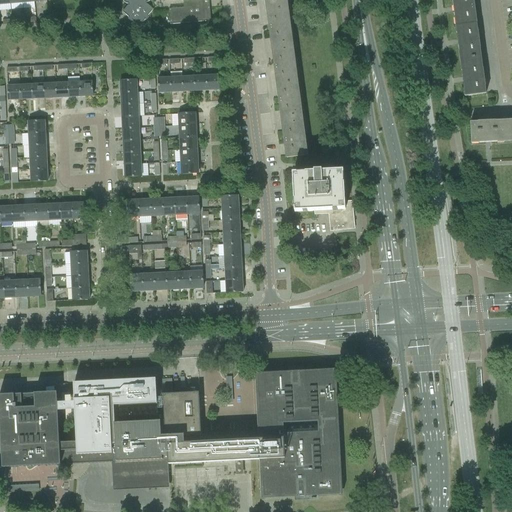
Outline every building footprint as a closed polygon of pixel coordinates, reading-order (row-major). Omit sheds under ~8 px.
[(122,0),(123,1),(124,2),(125,3),(125,4),(127,4),(128,4),(128,5),(122,12),(132,20),(131,21),(139,27),(145,20),(145,19),(153,10),(146,4),(146,3),(147,3),(148,2),(149,1),(150,0),(122,0)] [(183,0),(184,8),(168,9),(170,25),(190,23),(190,20),(192,20),(193,23),(211,21),(209,8),(205,8),(203,0),(183,0)] [(266,4),(275,71),(287,158),(307,155),(285,0),(267,0),(268,4),(266,4)] [(451,0),(455,26),(477,23),(475,10),(473,10),(472,5),(474,5),(473,0),(451,0)] [(455,26),(460,61),(481,58),(479,42),(477,42),(476,37),(478,37),(477,23),(455,26)] [(193,58),(184,59),(184,60),(184,64),(187,64),(187,68),(194,68),(194,64),(193,58)] [(481,58),(460,61),(465,97),(486,94),(484,79),(482,80),(481,75),(483,75),(481,58)] [(219,75),(206,76),(207,90),(219,90),(219,75)] [(206,76),(194,77),(195,91),(207,90),(206,76)] [(182,77),(170,78),(171,92),(183,92),(182,77)] [(194,77),(182,77),(183,92),(195,91),(194,77)] [(171,92),(170,78),(158,79),(159,93),(171,92)] [(119,81),(120,93),(137,93),(136,80),(119,81)] [(92,82),(80,83),(80,97),(93,97),(92,82)] [(68,83),(56,84),(56,98),(68,98),(68,83)] [(80,83),(68,83),(68,98),(80,97),(80,83)] [(56,84),(44,85),(44,99),(56,98),(56,84)] [(32,85),(20,86),(20,100),(32,100),(32,85)] [(44,85),(32,85),(32,100),(44,99),(44,85)] [(20,100),(20,86),(8,86),(8,101),(20,100)] [(137,93),(120,93),(121,105),(137,105),(143,104),(143,93),(137,93)] [(121,105),(121,117),(138,117),(137,105),(121,105)] [(178,114),(179,126),(195,125),(195,113),(178,114)] [(121,117),(122,129),(139,129),(138,117),(121,117)] [(507,142),(506,120),(489,121),(489,123),(485,123),(484,121),(470,122),(471,143),(507,142)] [(27,122),(28,134),(45,133),(44,121),(27,122)] [(179,126),(180,138),(196,137),(195,125),(179,126)] [(122,129),(123,141),(139,141),(139,129),(122,129)] [(28,134),(28,146),(46,145),(45,133),(28,134)] [(180,138),(180,150),(197,149),(196,137),(180,138)] [(123,141),(123,153),(140,152),(139,141),(123,141)] [(28,146),(29,158),(46,157),(46,145),(28,146)] [(180,150),(181,162),(197,161),(197,149),(180,150)] [(123,153),(124,165),(141,164),(140,152),(123,153)] [(29,158),(30,170),(47,169),(46,157),(29,158)] [(197,161),(181,162),(182,174),(198,174),(197,161)] [(141,164),(124,165),(124,177),(141,177),(141,164)] [(47,169),(30,170),(30,182),(48,181),(47,169)] [(343,171),(331,172),(322,172),(322,171),(314,171),(314,173),(292,174),(295,212),(332,210),(333,215),(332,215),(333,231),(354,229),(351,201),(345,201),(343,171)] [(221,196),(221,209),(238,208),(238,195),(221,196)] [(198,197),(186,198),(187,215),(199,214),(198,197)] [(186,198),(174,199),(175,216),(187,215),(186,198)] [(162,199),(150,200),(151,217),(163,216),(162,199)] [(174,199),(162,199),(163,216),(175,216),(174,199)] [(139,217),(138,200),(126,201),(127,218),(139,217)] [(150,200),(138,200),(139,217),(140,224),(151,224),(151,217),(150,200)] [(72,204),(60,205),(60,220),(72,220),(72,204)] [(84,204),(72,204),(72,220),(85,219),(84,204)] [(60,205),(48,206),(48,221),(49,226),(61,226),(60,220),(60,205)] [(36,206),(24,207),(24,222),(36,221),(36,206)] [(48,206),(36,206),(36,221),(37,227),(49,226),(48,221),(48,206)] [(12,207),(0,208),(0,213),(1,223),(12,223),(12,207)] [(24,207),(12,207),(12,223),(24,222),(24,207)] [(221,209),(222,221),(239,220),(238,208),(221,209)] [(222,221),(223,233),(240,232),(239,220),(222,221)] [(223,233),(223,245),(240,244),(240,232),(223,233)] [(223,245),(224,257),(241,256),(240,244),(223,245)] [(134,246),(128,246),(129,251),(129,254),(137,254),(137,261),(141,260),(141,246),(138,246),(134,246)] [(70,252),(70,264),(87,263),(87,251),(70,252)] [(224,257),(218,257),(219,269),(225,269),(242,268),(241,256),(224,257)] [(70,264),(71,276),(88,275),(87,263),(70,264)] [(225,269),(225,281),(242,280),(242,268),(225,269)] [(190,272),(178,273),(179,290),(191,289),(190,272)] [(202,272),(190,272),(191,289),(203,288),(202,272)] [(178,273),(166,274),(167,290),(179,290),(178,273)] [(154,274),(142,275),(143,291),(155,291),(154,274)] [(166,274),(154,274),(155,291),(167,290),(166,274)] [(71,276),(72,288),(89,287),(88,275),(71,276)] [(143,291),(142,275),(130,275),(131,292),(143,291)] [(27,280),(16,281),(16,298),(28,297),(27,280)] [(40,280),(27,280),(28,297),(41,296),(40,280)] [(242,280),(225,281),(226,293),(243,292),(242,280)] [(16,281),(4,282),(4,298),(16,298),(16,281)] [(89,287),(72,288),(72,301),(89,300),(89,287)] [(74,398),(74,402),(57,403),(57,392),(0,395),(0,423),(2,468),(40,466),(45,466),(77,464),(83,464),(82,459),(88,459),(88,464),(111,463),(113,485),(159,483),(169,483),(168,464),(261,459),(263,498),(294,497),(317,496),(340,495),(334,370),(311,371),(288,372),(256,374),(256,380),(259,426),(259,432),(201,435),(199,393),(172,394),(162,394),(162,396),(163,406),(162,406),(162,407),(163,406),(163,416),(158,416),(157,397),(156,379),(132,380),(115,381),(114,381),(114,382),(114,383),(108,383),(108,381),(95,382),(74,383),(74,398)] [(172,379),(161,380),(161,386),(162,394),(172,394),(172,386),(172,379)]
